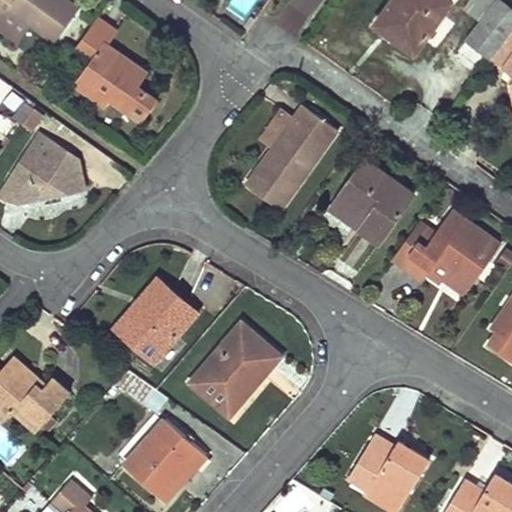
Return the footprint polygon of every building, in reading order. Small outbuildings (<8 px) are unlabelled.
[(0,0),(0,16),(2,18),(0,21),(0,28),(21,42),(32,27),(55,42),(80,7),(69,0),(0,0)] [(450,0),(394,0),(380,20),(394,30),(390,35),(414,52),(450,0)] [(511,31),(511,9),(500,0),(470,0),(464,8),(481,20),(466,40),(491,59),(492,57),(511,31)] [(97,19),(79,45),(81,46),(95,57),(76,83),(107,106),(113,98),(143,120),(157,101),(137,87),(126,79),(136,66),(121,55),(105,44),(114,31),(97,19)] [(394,30),(380,20),(376,25),(390,35),(394,30)] [(511,31),(492,57),(494,58),(511,70),(511,31)] [(58,65),(62,68),(70,57),(70,56),(66,53),(58,65)] [(136,66),(126,79),(137,87),(147,74),(136,66)] [(51,74),(42,67),(36,76),(45,83),(51,74)] [(23,121),(34,105),(12,90),(1,106),(23,121)] [(338,129),(304,105),(302,108),(295,117),(273,148),(247,186),(281,209),(338,129)] [(35,108),(24,124),(32,130),(43,114),(35,108)] [(262,140),(273,148),(295,117),(283,110),(262,140)] [(80,159),(40,133),(15,172),(21,204),(37,210),(80,200),(86,189),(80,159)] [(366,159),(332,208),(356,225),(361,229),(365,223),(384,236),(415,193),(366,159)] [(21,204),(15,172),(13,175),(1,195),(9,199),(21,204)] [(501,244),(453,210),(438,231),(429,244),(421,238),(412,250),(416,253),(407,265),(425,278),(429,273),(446,286),(448,284),(453,276),(469,289),(501,244)] [(395,257),(407,265),(416,253),(412,250),(421,238),(429,244),(438,231),(422,219),(395,257)] [(365,223),(361,229),(363,230),(380,243),(384,236),(365,223)] [(453,276),(448,284),(464,296),(469,289),(453,276)] [(157,277),(139,298),(145,303),(120,332),(155,361),(197,313),(157,277)] [(511,297),(492,327),(498,330),(488,345),(511,362),(511,297)] [(145,303),(139,298),(138,299),(114,326),(120,332),(145,303)] [(242,322),(190,381),(229,415),(264,375),(257,369),(263,363),(270,369),(281,356),(242,322)] [(15,355),(2,370),(9,376),(0,386),(0,414),(5,419),(14,409),(36,429),(38,430),(72,392),(54,377),(48,384),(43,390),(31,378),(35,373),(15,355)] [(257,369),(264,375),(270,369),(263,363),(257,369)] [(0,372),(0,386),(9,376),(2,370),(0,372)] [(157,389),(132,371),(123,383),(148,401),(157,389)] [(35,373),(31,378),(43,390),(48,384),(35,373)] [(165,419),(125,465),(162,497),(191,463),(195,467),(206,455),(165,419)] [(390,443),(375,435),(374,437),(350,476),(369,489),(372,485),(403,504),(430,459),(400,441),(395,446),(390,455),(386,452),(390,443)] [(395,446),(390,443),(386,452),(390,455),(395,446)] [(191,463),(162,497),(166,501),(195,467),(191,463)] [(511,511),(511,483),(495,474),(485,492),(465,480),(445,511),(511,511)] [(92,511),(85,505),(79,500),(87,492),(71,479),(50,503),(60,511),(92,511)] [(398,511),(403,504),(372,485),(369,489),(367,494),(397,511),(398,511)] [(87,492),(79,500),(85,505),(93,497),(87,492)] [(60,511),(50,503),(47,506),(42,511),(60,511)]
